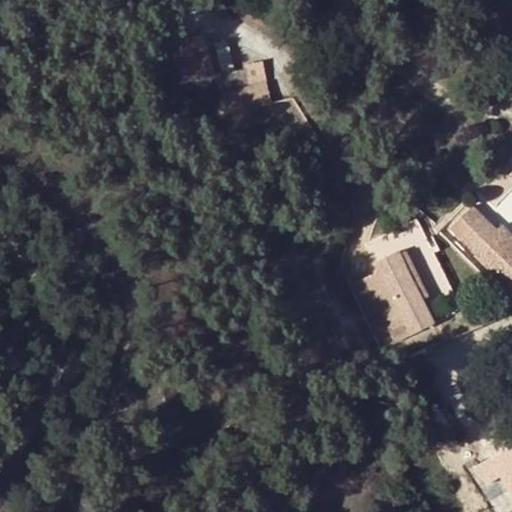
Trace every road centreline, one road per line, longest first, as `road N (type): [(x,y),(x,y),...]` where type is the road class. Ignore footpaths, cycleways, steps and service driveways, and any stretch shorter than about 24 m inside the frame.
road 1 (track): [(25,429),(48,401),(58,368),(34,275),(0,231)]
road 2 (track): [(0,331),(30,394),(25,429),(0,470)]
